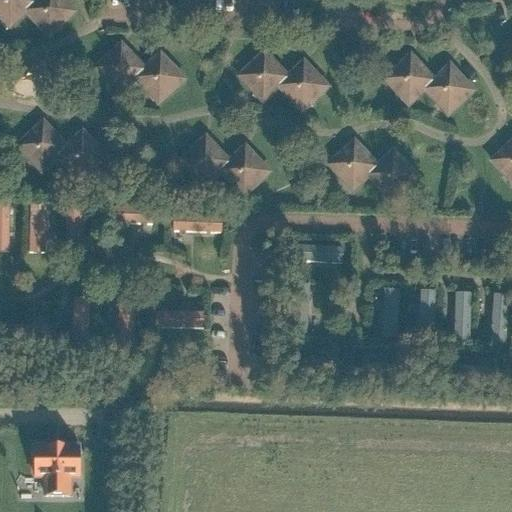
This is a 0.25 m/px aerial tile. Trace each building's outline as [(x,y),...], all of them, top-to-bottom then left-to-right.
[(32,1),(33,0),(0,0),(0,21),(10,33),(26,17),(28,19),(30,17),(26,13),(35,5),(32,1)] [(33,0),(32,1),(35,5),(26,13),(30,17),(28,19),(50,41),(78,14),(64,0),(33,0)] [(511,37),(500,49),(511,60),(511,37)] [(136,84),(138,86),(140,84),(136,80),(145,72),(142,69),(145,67),(123,43),(93,71),(121,99),(136,84)] [(280,88),(289,80),(263,51),(235,79),(262,107),(277,92),(280,95),(283,92),(280,88)] [(140,84),(138,86),(160,108),(189,81),(161,53),(146,68),(145,67),(142,69),(145,72),(136,80),(140,84)] [(434,82),(432,79),(409,54),(380,81),(407,110),(423,96),(426,98),(429,95),(425,91),(434,82)] [(286,76),(289,80),(280,88),(283,92),(280,95),(301,117),(329,90),(301,61),(286,76)] [(448,64),(432,79),(434,82),(425,91),(429,95),(426,98),(447,120),(475,94),(448,64)] [(58,162),(60,164),(62,162),(58,158),(67,150),(64,147),(67,145),(44,121),(15,148),(42,178),(58,162)] [(62,162),(60,164),(81,187),(110,160),(83,131),(68,146),(67,145),(64,147),(67,150),(58,158),(62,162)] [(227,161),(229,159),(207,135),(177,163),(204,192),(221,177),(223,179),(225,177),(221,173),(230,165),(227,161)] [(511,139),(488,163),(511,189),(511,139)] [(375,165),(376,164),(353,140),(325,167),(352,196),(368,181),(370,183),(373,181),(369,177),(378,168),(375,165)] [(230,160),(229,159),(227,161),(230,165),(221,173),(225,177),(223,179),(245,202),(273,174),(246,146),(230,160)] [(392,149),(376,164),(375,165),(378,168),(369,177),(373,181),(370,183),(391,206),(420,178),(392,149)] [(81,206),(63,206),(63,255),(81,255),(81,206)] [(43,207),(26,207),(25,255),(43,255),(43,207)] [(151,225),(151,208),(103,207),(102,225),(151,225)] [(219,235),(220,217),(171,217),(171,235),(219,235)] [(341,267),(341,251),(292,250),(292,267),(341,267)] [(307,285),(291,284),(289,333),(305,334),(307,285)] [(397,290),(381,289),(379,338),(395,339),(397,290)] [(434,292),(418,291),(416,340),(432,341),(434,292)] [(468,294),(452,293),(450,342),(466,343),(468,294)] [(132,296),(114,295),(114,344),(132,344),(132,296)] [(507,296),(490,295),(488,344),(504,345),(507,296)] [(87,297),(69,297),(69,346),(87,346),(87,297)] [(201,330),(201,312),(152,312),(152,330),(201,330)] [(56,342),(56,325),(7,324),(7,342),(56,342)] [(336,375),(336,359),(287,358),(287,375),(336,375)] [(409,380),(409,364),(360,363),(360,379),(409,380)] [(498,383),(499,367),(450,366),(449,382),(498,383)] [(47,455),(35,455),(35,479),(45,479),(45,499),(69,499),(69,479),(79,479),(79,447),(66,447),(66,450),(47,450),(47,455)]
